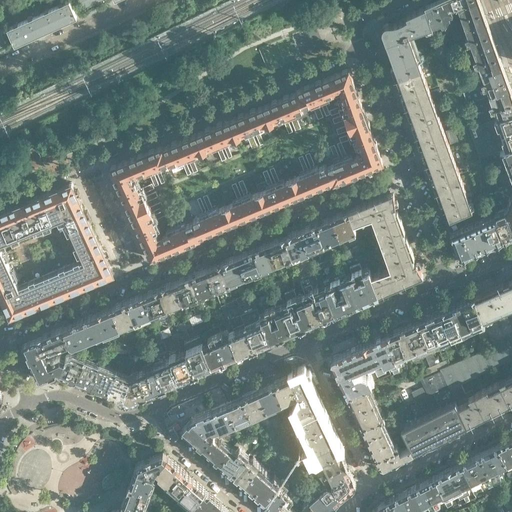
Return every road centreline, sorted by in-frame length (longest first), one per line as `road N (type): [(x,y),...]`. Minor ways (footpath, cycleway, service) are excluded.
road 1 (residential): [(405,167),(0,340)]
road 2 (residential): [(0,197),(361,47)]
road 3 (residential): [(154,407),(305,342)]
road 4 (residential): [(305,342),(370,487)]
road 5 (residential): [(511,416),(370,487)]
road 6 (residential): [(0,64),(143,0)]
road 7 (residential): [(305,342),(447,283)]
road 8 (residential): [(251,511),(166,439),(154,407)]
road 9 (residential): [(28,404),(59,396),(119,417),(154,407)]
road 10 (residential): [(361,47),(405,167)]
road 11 (residential): [(447,283),(405,167)]
